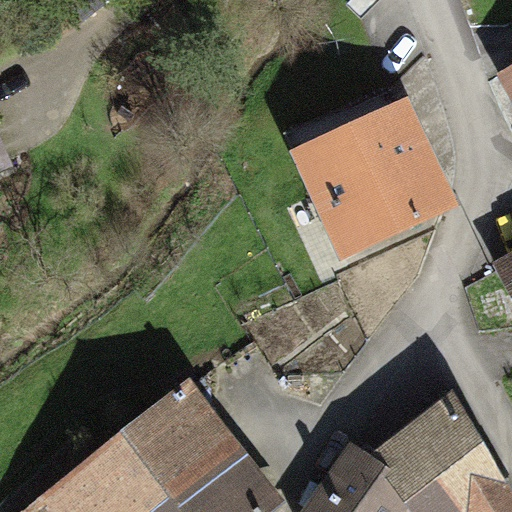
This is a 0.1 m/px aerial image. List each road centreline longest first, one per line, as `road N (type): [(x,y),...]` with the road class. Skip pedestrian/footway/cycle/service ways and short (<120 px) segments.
road 1 (residential): [(511,441),(438,335),(478,182),(468,85),(435,0)]
road 2 (unknown): [(150,0),(20,103)]
